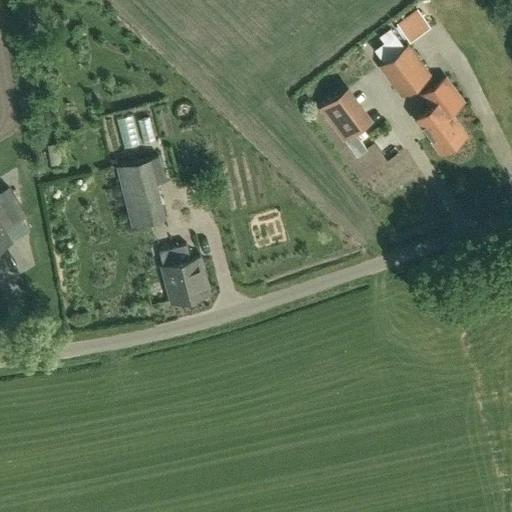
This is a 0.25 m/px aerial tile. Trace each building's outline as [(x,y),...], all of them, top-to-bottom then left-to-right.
[(404,48),(380,65),(402,94),(431,73),(409,44),(404,48)] [(434,122),(450,110),(463,100),(445,77),(424,92),(433,104),(425,110),(434,122)] [(321,106),(344,137),(371,116),(348,86),(321,106)] [(466,132),(450,110),(434,122),(425,110),(417,115),(442,150),(448,145),(451,148),(455,150),(463,144),(462,140),(460,136),(466,132)] [(51,167),(70,164),(65,141),(47,144),(51,167)] [(159,153),(116,164),(131,225),(166,216),(157,182),(166,179),(159,153)] [(11,187),(0,194),(0,250),(14,242),(6,229),(28,215),(11,187)] [(200,255),(191,257),(187,242),(159,250),(163,264),(162,265),(171,301),(209,291),(200,255)]
